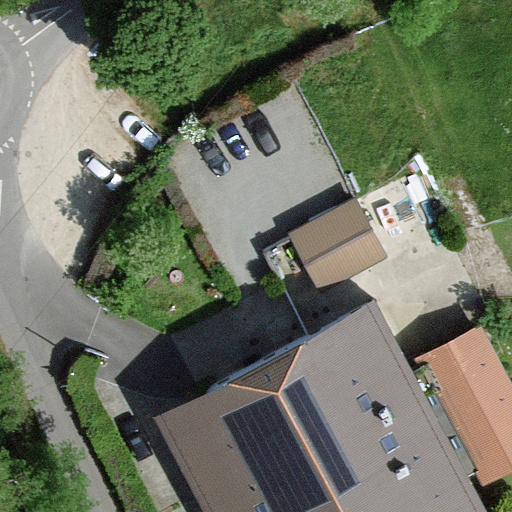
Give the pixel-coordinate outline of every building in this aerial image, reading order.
[(303,78),(330,128),(362,188),(413,161),(353,46),(301,74),(303,78)] [(213,190),(330,128),(303,78),(186,140),(199,164),(213,190)] [(177,177),(226,276),(249,263),(246,257),(213,190),(199,164),(177,177)] [(365,195),(358,199),(380,241),(407,227),(384,185),(365,195)] [(380,241),(358,199),(296,232),(324,283),(385,250),(380,241)] [(486,511),(466,473),(409,365),(376,303),(174,409),(227,511),(486,511)] [(511,378),(483,325),(409,365),(466,473),(484,463),(488,470),(511,456),(511,378)]
